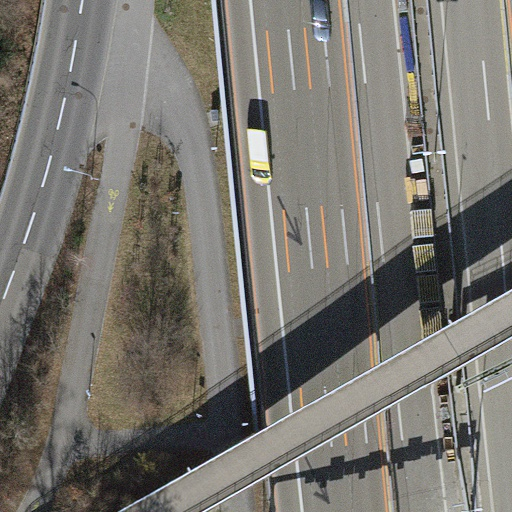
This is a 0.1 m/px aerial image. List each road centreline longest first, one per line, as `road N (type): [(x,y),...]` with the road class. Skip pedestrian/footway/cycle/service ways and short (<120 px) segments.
road 1 (track): [(76,52),(132,76),(185,124),(239,511)]
road 2 (motorway): [(323,0),(377,511)]
road 3 (secondary): [(0,313),(76,52),(83,0)]
